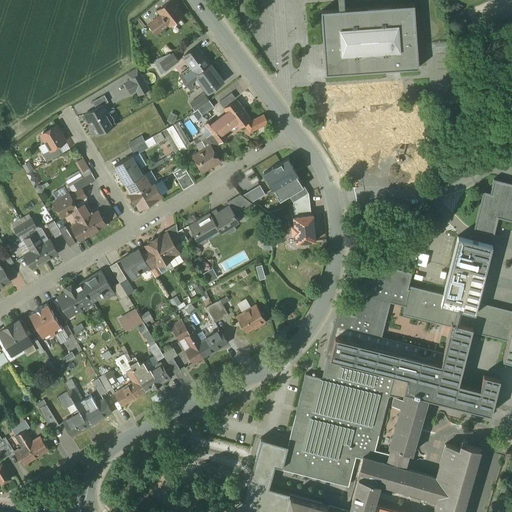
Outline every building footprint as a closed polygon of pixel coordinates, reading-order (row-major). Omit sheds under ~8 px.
[(171,0),(158,11),(161,15),(154,20),(162,29),(168,24),(170,26),(183,15),(171,0)] [(338,0),(339,10),(321,11),(325,72),(396,67),(395,60),(399,59),(400,69),(419,68),(414,4),(345,9),(344,0),(338,0)] [(162,29),(154,20),(149,24),(156,34),(162,29)] [(210,64),(196,47),(183,57),(191,67),(180,76),(185,83),(187,81),(210,64)] [(169,64),(161,68),(164,73),(172,69),(169,64)] [(223,82),(210,64),(187,81),(193,89),(201,83),(209,93),(223,82)] [(126,83),(131,94),(136,91),(138,95),(150,90),(139,67),(126,73),(130,81),(126,83)] [(108,102),(101,89),(89,96),(96,108),(104,104),(108,102)] [(203,93),(190,104),(196,111),(209,100),(204,93),(203,93)] [(196,111),(193,113),(194,113),(198,110),(202,115),(214,106),(209,100),(196,111)] [(236,101),(224,109),(228,114),(232,119),(244,110),(236,101)] [(96,108),(85,115),(97,136),(116,125),(104,104),(96,108)] [(232,119),(211,134),(212,135),(219,144),(227,137),(224,133),(236,124),(239,128),(244,124),(251,119),(244,110),(232,119)] [(214,123),(212,120),(202,128),(208,137),(211,134),(232,119),(228,114),(225,116),(224,115),(214,123)] [(264,115),(252,121),(251,119),(244,124),(250,132),(267,123),(264,115)] [(56,125),(41,135),(50,150),(58,146),(66,141),(56,125)] [(219,144),(212,135),(202,141),(206,149),(211,146),(213,149),(220,145),(219,144)] [(145,141),(131,149),(135,156),(149,148),(145,141)] [(58,146),(50,150),(43,154),(47,162),(63,153),(58,146)] [(206,149),(196,155),(199,160),(197,162),(202,171),(220,161),(213,149),(211,146),(206,149)] [(131,156),(114,166),(126,185),(144,174),(145,173),(140,165),(137,167),(131,156)] [(288,158),(263,173),(273,189),(274,189),(296,175),(293,171),(295,170),(288,158)] [(182,189),(194,184),(186,166),(174,171),(182,189)] [(91,173),(66,188),(70,194),(70,195),(71,195),(81,188),(95,180),(91,173)] [(144,174),(126,185),(131,194),(130,194),(132,197),(154,184),(151,186),(144,174)] [(296,175),(274,189),(278,195),(281,193),(284,198),(303,187),(298,179),(296,175)] [(511,183),(494,179),(490,193),(483,191),(474,229),(474,230),(494,235),(498,218),(511,221),(511,183)] [(154,184),(132,197),(135,202),(136,202),(140,208),(161,195),(154,184)] [(65,186),(53,193),(58,201),(70,194),(66,188),(65,186)] [(81,188),(71,195),(76,203),(87,197),(81,188)] [(76,203),(71,195),(70,195),(70,194),(58,201),(54,203),(62,217),(72,211),(79,223),(72,227),(80,241),(93,233),(78,207),(76,203)] [(240,194),(227,202),(229,205),(235,214),(252,204),(240,194)] [(93,214),(86,202),(78,207),(93,233),(106,225),(98,211),(93,214)] [(229,205),(212,216),(210,212),(188,225),(194,234),(200,231),(204,238),(219,229),(220,232),(225,229),(227,233),(230,234),(235,231),(235,228),(233,225),(239,221),(235,214),(229,205)] [(61,233),(54,221),(48,225),(55,238),(62,234),(61,233)] [(177,224),(165,230),(167,233),(173,243),(179,240),(177,224)] [(75,243),(67,230),(61,233),(62,234),(69,247),(75,243)] [(43,244),(36,232),(30,235),(37,247),(43,244)] [(167,233),(162,236),(161,235),(156,238),(168,259),(174,256),(179,252),(173,243),(167,233)] [(37,247),(30,235),(24,239),(31,251),(37,247)] [(405,306),(403,315),(450,326),(451,322),(472,327),(471,331),(507,341),(511,323),(511,310),(478,302),(492,245),(458,236),(443,294),(411,286),(410,289),(405,306)] [(168,259),(156,238),(151,242),(146,246),(148,250),(157,265),(158,266),(168,259)] [(43,244),(37,247),(45,261),(58,254),(50,240),(43,244)] [(272,249),(273,240),(263,240),(263,249),(272,249)] [(31,251),(24,255),(32,269),(45,261),(37,247),(31,251)] [(14,263),(6,249),(0,252),(0,256),(6,266),(3,268),(3,269),(6,267),(7,267),(14,263)] [(139,249),(121,260),(132,279),(150,268),(142,254),(139,249)] [(157,265),(148,250),(142,254),(150,268),(157,265)] [(126,279),(117,263),(110,266),(120,283),(126,279)] [(412,273),(376,263),(372,280),(365,278),(356,315),(357,316),(353,329),(379,336),(387,302),(405,306),(410,289),(409,289),(408,289),(412,273)] [(3,268),(1,265),(0,264),(0,288),(11,282),(3,269),(3,268)] [(209,282),(219,277),(214,267),(204,272),(209,282)] [(310,270),(279,267),(279,275),(295,277),(293,297),(292,304),(307,305),(310,270)] [(101,272),(88,279),(89,280),(83,284),(82,283),(81,283),(82,284),(88,295),(92,301),(102,295),(104,294),(102,291),(109,287),(110,289),(111,289),(101,272)] [(77,287),(75,283),(69,286),(64,289),(66,293),(62,295),(58,298),(62,304),(69,315),(72,313),(73,314),(81,310),(79,306),(83,303),(85,307),(93,303),(92,301),(88,295),(84,298),(77,287)] [(127,295),(120,283),(113,287),(120,299),(127,295)] [(88,295),(82,284),(77,287),(84,298),(88,295)] [(293,297),(279,295),(279,298),(281,298),(281,303),(292,304),(293,297)] [(171,299),(173,306),(180,304),(178,297),(171,299)] [(228,315),(220,299),(212,304),(220,319),(228,315)] [(239,303),(242,310),(250,306),(247,299),(239,303)] [(63,329),(48,304),(39,309),(54,335),(63,329)] [(69,315),(62,304),(57,307),(63,318),(69,315)] [(220,319),(212,304),(206,307),(214,322),(220,319)] [(256,304),(236,316),(246,332),(266,321),(256,304)] [(54,335),(39,309),(30,314),(45,340),(54,335)] [(356,315),(337,311),(332,330),(326,357),(327,357),(323,375),(322,378),(306,374),(296,414),(379,435),(389,397),(390,397),(391,393),(390,393),(392,383),(406,387),(405,391),(428,397),(432,398),(442,359),(444,352),(379,336),(353,329),(357,316),(356,315)] [(181,320),(171,326),(170,326),(173,331),(184,325),(181,320)] [(19,321),(12,325),(12,324),(5,328),(5,329),(0,332),(0,333),(0,334),(11,352),(21,347),(22,348),(32,342),(19,321)] [(156,343),(143,322),(136,326),(141,334),(143,333),(151,346),(156,343)] [(451,322),(450,326),(444,352),(442,359),(432,398),(491,413),(500,378),(483,374),(480,388),(458,383),(470,336),(471,331),(472,327),(451,322)] [(511,324),(503,361),(511,362),(511,324)] [(184,325),(173,331),(179,341),(184,338),(184,337),(189,334),(184,325)] [(220,329),(206,338),(206,339),(214,352),(228,343),(220,329)] [(206,339),(201,342),(195,331),(189,334),(203,358),(214,352),(206,339)] [(11,352),(0,334),(0,333),(0,346),(10,363),(15,359),(11,352)] [(203,358),(189,334),(184,337),(184,338),(190,348),(185,351),(193,364),(203,358)] [(164,357),(156,343),(151,346),(149,347),(157,361),(164,357)] [(72,352),(66,356),(69,361),(75,357),(72,352)] [(128,361),(124,355),(115,360),(124,374),(127,372),(127,371),(132,368),(128,361)] [(66,356),(60,359),(63,364),(69,361),(66,356)] [(161,362),(148,370),(143,362),(140,364),(135,357),(128,361),(138,379),(146,392),(152,389),(153,390),(162,385),(161,384),(171,378),(161,362)] [(181,371),(173,358),(167,361),(175,375),(181,371)] [(138,379),(132,368),(127,371),(127,372),(133,382),(138,379)] [(113,389),(105,375),(99,378),(107,392),(113,389)] [(107,392),(99,378),(92,382),(100,396),(107,392)] [(133,382),(114,393),(122,406),(146,392),(138,379),(133,382)] [(82,398),(72,380),(65,385),(65,386),(68,391),(73,400),(75,402),(80,399),(80,400),(82,398)] [(68,391),(65,386),(54,393),(64,409),(74,403),(80,412),(75,402),(73,400),(68,391)] [(402,406),(391,447),(389,446),(389,447),(391,448),(389,454),(386,463),(405,468),(409,453),(412,454),(412,453),(411,453),(428,397),(405,391),(404,396),(405,396),(404,398),(394,395),(392,403),(402,406)] [(80,400),(80,399),(75,402),(80,412),(81,413),(86,410),(80,400)] [(44,400),(36,405),(38,409),(46,404),(47,405),(44,400)] [(104,400),(91,407),(99,420),(111,413),(104,400)] [(47,405),(46,404),(38,409),(51,430),(59,425),(47,405)] [(86,410),(81,413),(89,427),(99,420),(91,407),(86,410)] [(80,412),(63,422),(72,437),(89,427),(81,413),(80,412)] [(379,435),(296,414),(290,436),(287,447),(287,448),(281,469),(348,486),(357,454),(362,456),(362,457),(386,463),(389,454),(375,450),(379,435)] [(49,450),(40,436),(33,440),(26,429),(20,432),(36,458),(49,450)] [(36,458),(20,432),(15,436),(22,447),(14,451),(23,465),(36,458)] [(11,454),(2,439),(0,440),(0,452),(4,459),(11,454)] [(281,469),(287,448),(260,441),(242,508),(255,511),(326,511),(328,506),(289,496),(268,490),(274,468),(281,469)] [(480,449),(461,443),(459,448),(446,444),(436,477),(469,487),(470,487),(480,449)] [(386,463),(362,457),(362,458),(357,477),(390,486),(438,500),(464,507),(469,487),(436,477),(405,468),(386,463)] [(2,464),(0,465),(0,479),(2,483),(10,479),(2,464)] [(434,511),(402,511),(375,504),(381,484),(390,487),(390,486),(358,477),(348,511),(467,511),(469,509),(464,507),(438,500),(434,511)]
